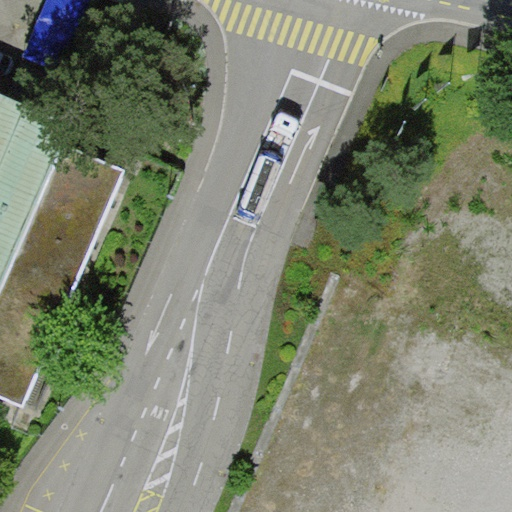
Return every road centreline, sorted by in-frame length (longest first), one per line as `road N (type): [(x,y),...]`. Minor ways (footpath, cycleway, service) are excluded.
road 1 (unclassified): [(311,0),(98,511)]
road 2 (unknown): [(441,511),(493,383),(511,372)]
